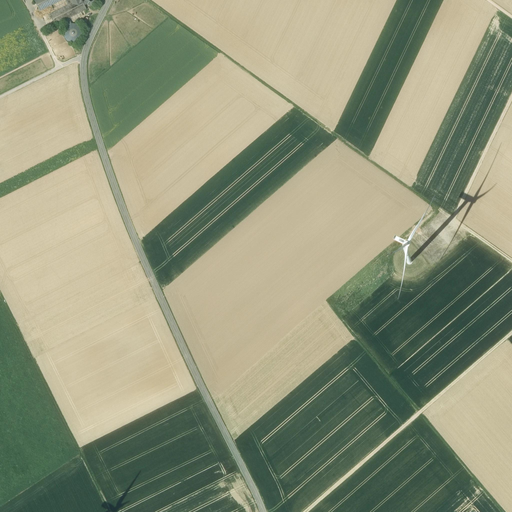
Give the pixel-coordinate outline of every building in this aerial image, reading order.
[(36,0),(34,1),(39,12),(62,0),(36,0)] [(71,4),(49,15),(55,26),(86,10),(80,0),(75,0),(76,2),(71,4)] [(65,0),(63,0),(53,6),(56,11),(68,5),(65,0)] [(70,43),(83,37),(75,23),(72,25),(71,22),(61,27),(70,43)] [(0,168),(0,178),(9,174),(6,166),(0,168)]
